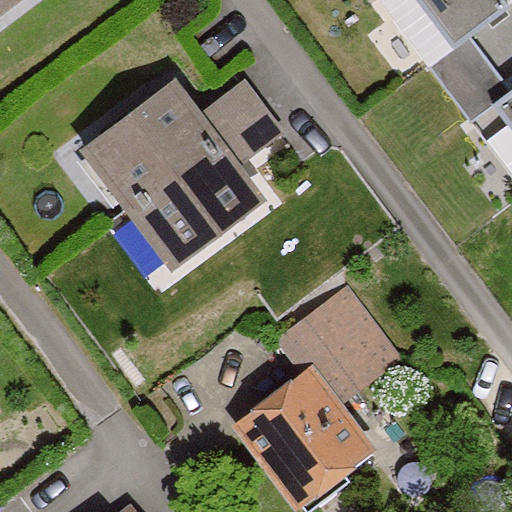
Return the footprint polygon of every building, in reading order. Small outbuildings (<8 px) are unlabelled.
[(0,0),(0,8),(10,0),(0,0)] [(455,49),(418,0),(410,0),(392,13),(432,66),(455,49)] [(506,0),(418,0),(455,49),(511,6),(506,0)] [(245,85),(198,122),(216,145),(264,110),(245,85)] [(198,122),(175,90),(97,147),(141,202),(216,145),(198,122)] [(511,92),(496,105),(511,125),(511,126),(511,92)] [(282,133),(264,110),(216,145),(234,171),(282,133)] [(511,126),(511,125),(487,143),(511,177),(511,126)] [(257,199),(234,171),(216,145),(141,202),(180,257),(257,199)] [(349,291),(299,329),(349,395),(398,359),(349,291)] [(315,380),(246,430),(309,511),(314,511),(352,483),(340,467),(366,448),(315,380)]
